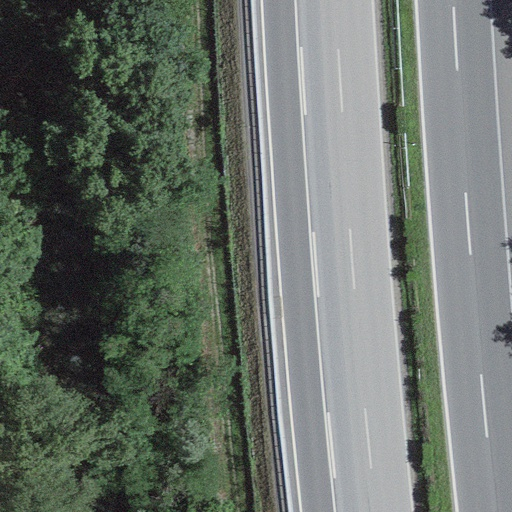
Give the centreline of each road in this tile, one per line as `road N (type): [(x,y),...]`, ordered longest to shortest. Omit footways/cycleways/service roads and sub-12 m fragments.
road 1 (motorway): [(331,0),(371,511)]
road 2 (motorway): [(494,511),(455,0)]
